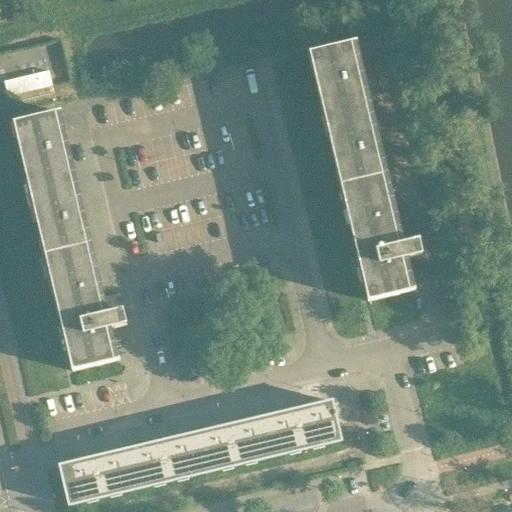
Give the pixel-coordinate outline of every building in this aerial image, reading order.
[(309,54),(340,187),(357,257),(367,303),(414,291),(407,260),(421,256),(414,225),(394,230),(351,46),(356,45),(356,43),(309,54)] [(3,82),(9,104),(53,94),(48,72),(3,82)] [(119,361),(118,360),(113,361),(106,330),(111,329),(113,329),(126,326),(118,295),(99,300),(56,116),(61,115),(60,113),(13,124),(61,327),(72,372),(119,361)] [(263,418),(273,458),(340,442),(334,418),(338,417),(337,413),(334,414),(331,402),(263,418)] [(273,458),(263,418),(196,434),(205,474),(273,458)] [(138,490),(205,474),(196,434),(129,450),(138,490)] [(138,490),(129,450),(59,467),(69,506),(138,490)]
